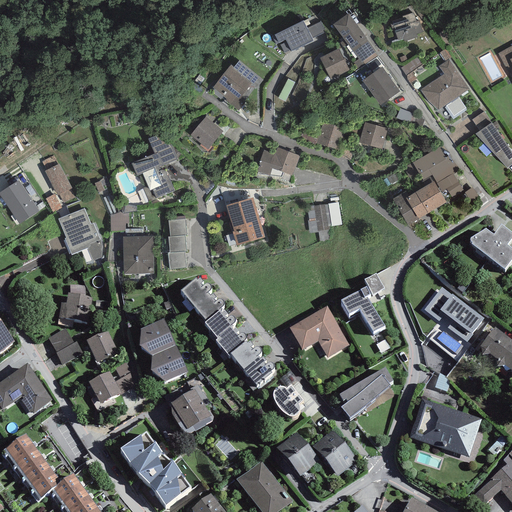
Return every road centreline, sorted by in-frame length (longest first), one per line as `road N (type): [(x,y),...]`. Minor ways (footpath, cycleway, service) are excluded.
road 1 (residential): [(378,472),(210,277),(201,201),(183,172)]
road 2 (residential): [(0,302),(139,511)]
road 3 (residential): [(421,251),(398,286),(416,363),(378,472)]
road 4 (residential): [(492,206),(364,30)]
road 5 (residential): [(421,251),(342,172),(253,130)]
